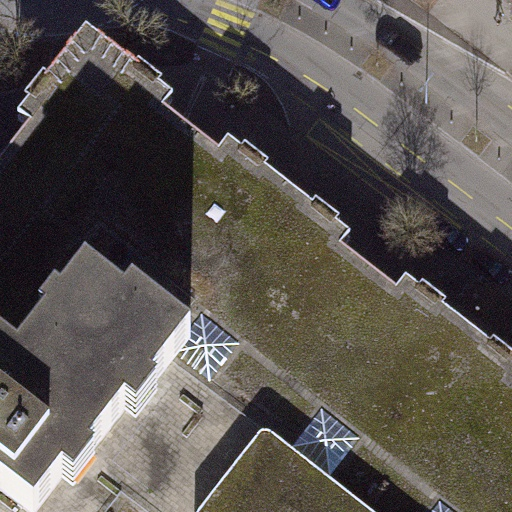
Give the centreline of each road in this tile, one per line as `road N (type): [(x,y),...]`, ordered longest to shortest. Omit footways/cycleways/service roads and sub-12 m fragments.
road 1 (secondary): [(165,0),(291,57),(511,210)]
road 2 (secondary): [(511,126),(332,0)]
